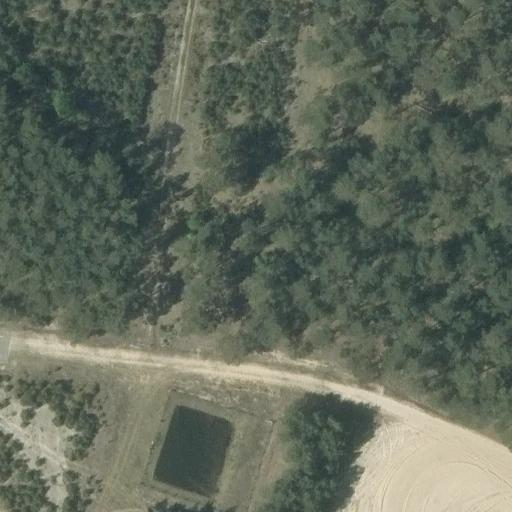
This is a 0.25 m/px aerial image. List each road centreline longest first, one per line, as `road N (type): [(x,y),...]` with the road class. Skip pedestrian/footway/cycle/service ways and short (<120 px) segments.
road 1 (track): [(511,488),(388,411),(294,379),(7,350)]
road 2 (track): [(143,363),(195,0)]
